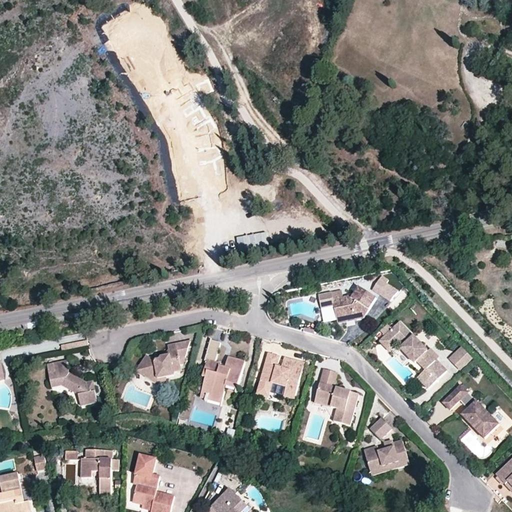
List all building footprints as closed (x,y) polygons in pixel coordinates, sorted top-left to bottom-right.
[(401,289),(382,277),(373,291),(392,303),(401,289)] [(337,321),(349,319),(354,323),(363,321),(376,301),(359,289),(353,296),(351,301),(346,301),(344,302),(342,291),(318,295),(321,309),(325,309),(335,307),(337,321)] [(328,327),(354,323),(349,319),(337,321),(335,307),(325,309),(328,327)] [(400,324),(385,338),(394,348),(400,343),(404,347),(401,350),(415,365),(417,363),(425,372),(431,378),(423,386),(428,390),(447,372),(436,361),(435,362),(427,354),(428,353),(419,343),(417,345),(413,340),(414,339),(400,324)] [(385,338),(380,343),(389,353),(394,348),(385,338)] [(221,343),(211,340),(205,360),(207,360),(202,377),(208,379),(206,387),(208,388),(201,411),(219,416),(227,389),(228,385),(238,388),(246,362),(229,357),(225,371),(221,369),(222,364),(216,362),(221,343)] [(191,342),(169,347),(171,357),(162,359),(162,361),(155,362),(147,357),(140,369),(146,373),(147,378),(158,385),(159,383),(160,380),(169,378),(175,377),(174,373),(182,371),(181,366),(179,359),(186,358),(191,342)] [(473,360),(461,349),(450,360),(461,371),(473,360)] [(278,368),(281,357),(269,354),(259,390),(271,393),(273,385),(287,389),(286,394),(296,397),(306,364),(285,358),(282,369),(278,368)] [(69,375),(67,363),(54,365),(47,366),(52,389),(62,387),(80,398),(81,408),(98,405),(94,384),(86,385),(69,375)] [(138,373),(147,378),(146,373),(140,369),(138,373)] [(325,371),(317,399),(330,402),(328,408),(338,410),(335,423),(351,427),(359,396),(351,393),(350,398),(342,396),(344,391),(335,389),(339,374),(325,371)] [(418,380),(423,386),(431,378),(425,372),(418,380)] [(451,410),(462,401),(464,398),(473,407),(470,410),(464,415),(487,439),(501,426),(463,386),(445,403),(451,410)] [(269,399),(271,393),(259,390),(258,396),(269,399)] [(462,401),(470,410),(473,407),(464,398),(462,401)] [(316,404),(328,408),(330,402),(317,399),(316,404)] [(393,430),(382,420),(371,431),(382,441),(393,430)] [(364,451),(370,472),(399,463),(400,468),(410,465),(403,441),(394,444),(393,441),(384,444),(385,448),(386,451),(379,453),(378,450),(377,448),(364,451)] [(113,461),(113,452),(105,451),(86,451),(86,460),(82,460),(81,479),(92,479),(92,476),(92,473),(101,474),(101,476),(100,495),(111,495),(112,471),(113,461)] [(35,458),(37,472),(48,469),(45,456),(35,458)] [(153,480),(157,462),(141,458),(137,476),(153,480)] [(511,460),(495,476),(505,486),(508,482),(511,486),(511,460)] [(372,476),(400,468),(399,463),(370,472),(372,476)] [(31,490),(29,480),(20,482),(18,475),(0,479),(4,495),(0,495),(0,511),(31,511),(30,502),(26,503),(23,492),(31,490)] [(172,511),(175,498),(158,493),(159,490),(151,488),(153,480),(137,476),(134,485),(138,487),(134,505),(143,508),(154,510),(152,511),(172,511)] [(151,488),(159,490),(161,478),(157,477),(156,480),(153,480),(151,488)] [(213,508),(211,510),(213,511),(245,511),(249,509),(230,489),(212,507),(213,508)] [(34,501),(31,490),(23,492),(26,503),(30,502),(34,501)]
